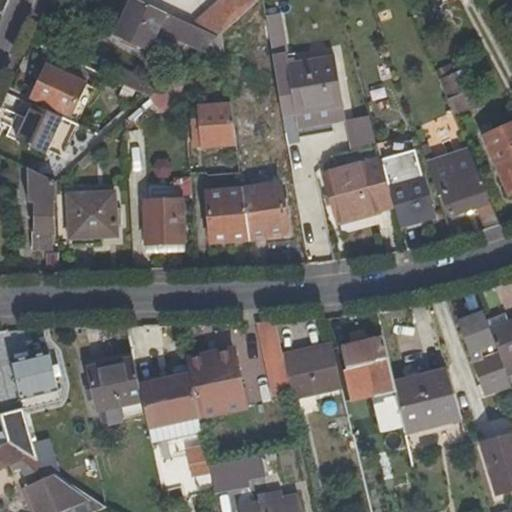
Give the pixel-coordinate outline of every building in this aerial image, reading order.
[(165,7),(150,0),(128,0),(115,29),(147,45),(157,24),(201,44),(216,30),(196,21),(165,7)] [(186,0),(168,0),(165,7),(196,21),(202,7),(186,0)] [(216,30),(201,44),(202,57),(223,55),(219,28),(216,30)] [(285,49),(270,52),(277,90),(291,89),(294,109),(339,103),(331,52),(287,58),(285,49)] [(451,108),(453,114),(480,102),(461,57),(434,69),(451,108)] [(46,59),(31,90),(69,109),(84,77),(46,59)] [(131,83),(149,91),(159,81),(138,71),(131,83)] [(151,100),(164,110),(174,97),(161,87),(151,100)] [(61,111),(33,99),(16,137),(44,149),(61,111)] [(203,147),(235,143),(229,102),(197,106),(203,147)] [(339,103),(294,109),(281,111),(283,123),(340,115),(339,103)] [(427,140),(460,130),(453,114),(451,108),(420,118),(427,140)] [(349,118),(352,147),(377,145),(375,116),(349,118)] [(511,117),(483,130),(509,188),(511,186),(511,117)] [(425,159),(444,213),(477,201),(486,224),(498,220),(466,144),(425,159)] [(413,148),(380,157),(393,201),(399,223),(431,214),(413,148)] [(380,157),(379,151),(319,168),(333,217),(393,201),(380,157)] [(50,244),(49,174),(26,163),(27,195),(31,195),(32,223),(25,223),(25,231),(29,231),(29,245),(50,244)] [(279,179),(241,185),(248,235),(286,230),(279,179)] [(248,235),(241,185),(203,190),(210,240),(248,235)] [(115,188),(66,190),(69,242),(90,241),(90,234),(117,233),(115,188)] [(184,196),(144,197),(145,238),(185,237),(184,196)] [(46,263),(58,262),(58,247),(46,248),(46,263)] [(474,345),(494,337),(487,320),(482,307),(462,314),(474,345)] [(494,337),(505,370),(511,367),(511,310),(487,320),(494,337)] [(279,347),(274,325),(259,324),(275,394),(290,390),(279,347)] [(402,418),(395,387),(391,387),(379,333),(348,341),(353,363),(371,358),(379,391),(375,392),(382,422),(402,418)] [(279,347),(290,390),(341,380),(332,338),(279,347)] [(191,382),(193,391),(204,389),(206,401),(222,397),(224,403),(246,398),(233,339),(195,347),(202,380),(191,382)] [(50,349),(14,356),(22,394),(58,386),(50,349)] [(138,378),(132,351),(87,362),(97,405),(142,394),(138,378)] [(508,381),(498,353),(489,356),(499,384),(508,381)] [(402,418),(404,425),(460,414),(445,366),(393,376),(395,387),(402,418)] [(188,367),(138,378),(142,394),(148,422),(197,411),(193,391),(191,382),(188,367)] [(511,425),(481,434),(496,484),(511,478),(511,425)] [(79,511),(107,501),(7,439),(0,441),(0,465),(17,459),(21,468),(27,465),(36,486),(32,488),(41,511),(79,511)] [(261,447),(208,459),(213,486),(228,482),(227,476),(247,472),(246,467),(264,463),(261,447)] [(239,503),(241,511),(303,511),(299,490),(286,493),(284,483),(264,488),(266,497),(239,503)]
